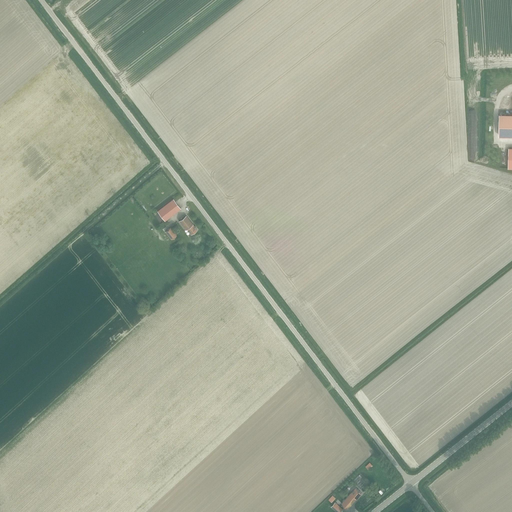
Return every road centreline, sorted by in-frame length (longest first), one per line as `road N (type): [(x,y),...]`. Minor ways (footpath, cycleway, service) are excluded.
road 1 (unclassified): [(412,484),(41,0)]
road 2 (secondary): [(412,484),(511,403)]
